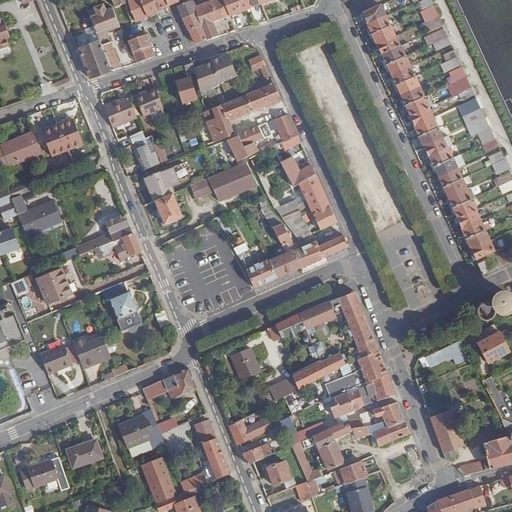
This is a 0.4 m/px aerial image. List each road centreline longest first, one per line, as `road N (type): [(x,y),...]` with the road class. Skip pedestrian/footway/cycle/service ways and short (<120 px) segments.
road 1 (residential): [(468,293),(341,18)]
road 2 (residential): [(190,345),(83,88)]
road 3 (residential): [(260,29),(364,271)]
road 4 (residential): [(190,345),(163,368),(0,438)]
road 5 (residential): [(364,271),(331,270),(205,326),(190,345)]
road 6 (residential): [(83,88),(260,29)]
road 7 (residential): [(256,511),(190,345)]
road 8 (unclassified): [(440,0),(511,155)]
road 9 (residential): [(387,331),(444,486)]
